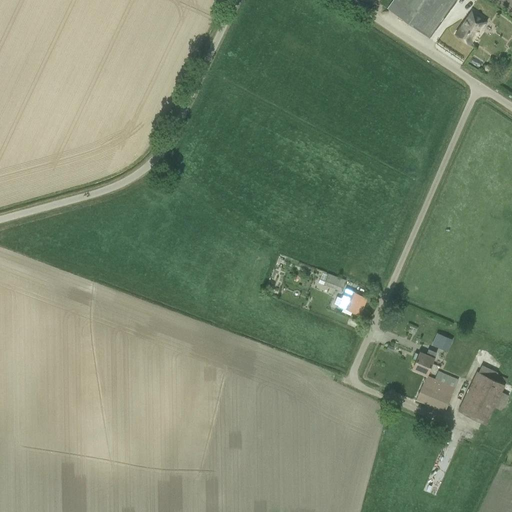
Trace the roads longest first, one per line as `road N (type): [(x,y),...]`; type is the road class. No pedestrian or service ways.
road 1 (unclassified): [(468,430),(350,378),(478,85)]
road 2 (unclassified): [(0,219),(113,187),(145,169),(170,138),(235,0)]
road 3 (unclassified): [(347,0),(478,85)]
